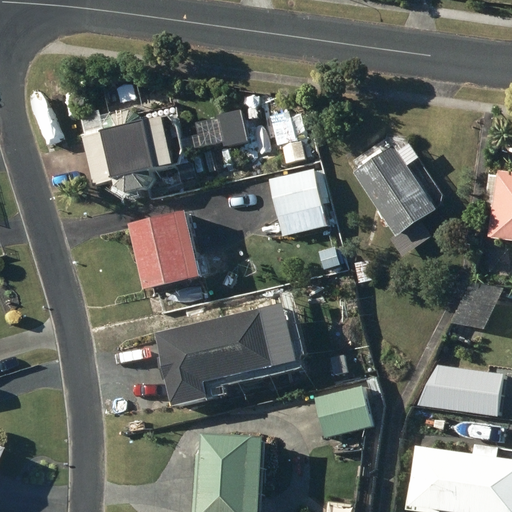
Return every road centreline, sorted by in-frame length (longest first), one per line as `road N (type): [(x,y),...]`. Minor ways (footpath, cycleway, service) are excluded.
road 1 (residential): [(0,55),(90,404),(89,511)]
road 2 (residential): [(65,0),(511,64)]
